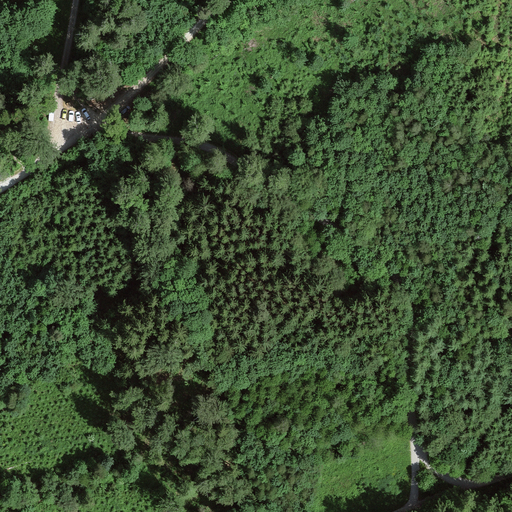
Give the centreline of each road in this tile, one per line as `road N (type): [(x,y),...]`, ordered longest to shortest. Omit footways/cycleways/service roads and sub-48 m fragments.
road 1 (track): [(511,475),(444,475),(414,440),(410,309),(384,264),(196,143),(89,127)]
road 2 (track): [(6,184),(128,95),(223,0)]
road 3 (track): [(76,0),(59,115),(63,147)]
